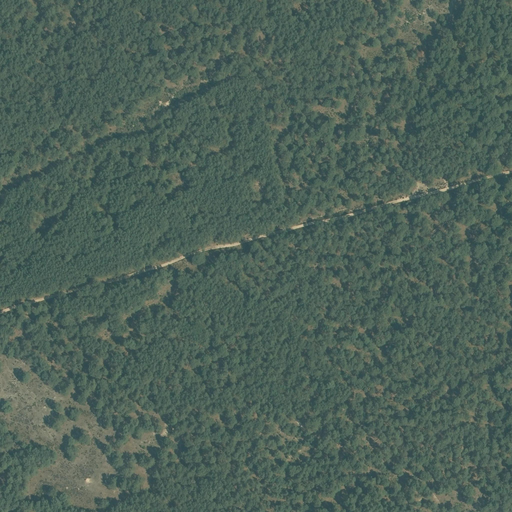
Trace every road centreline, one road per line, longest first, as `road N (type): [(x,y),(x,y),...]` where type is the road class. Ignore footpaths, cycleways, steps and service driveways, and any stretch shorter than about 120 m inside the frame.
road 1 (track): [(511,170),(0,312)]
road 2 (track): [(330,218),(326,248),(296,292),(281,379),(291,412),(315,437),(418,478),(447,511)]
